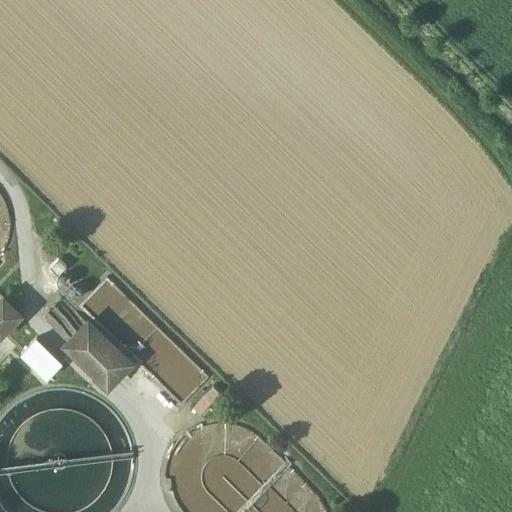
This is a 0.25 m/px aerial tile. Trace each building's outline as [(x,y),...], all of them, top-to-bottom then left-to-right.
[(59,260),(53,266),(59,272),(65,266),(59,260)] [(88,289),(65,266),(59,272),(53,277),(76,301),(88,289)] [(22,313),(5,296),(0,301),(0,331),(2,333),(22,313)] [(129,360),(87,319),(66,341),(107,382),(129,360)] [(21,353),(46,378),(57,368),(32,343),(21,353)]
